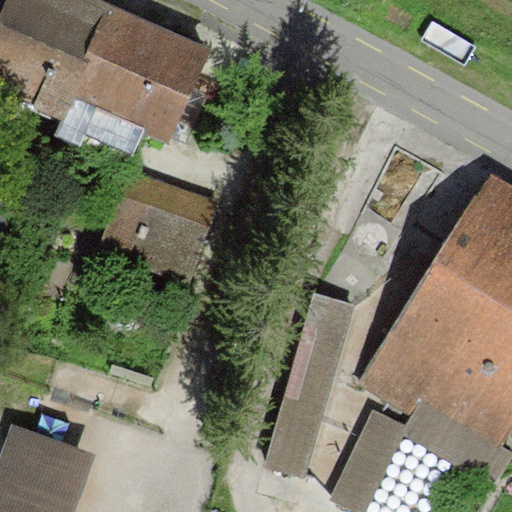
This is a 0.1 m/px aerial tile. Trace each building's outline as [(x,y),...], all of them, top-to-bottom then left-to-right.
[(211,51),(90,0),(13,0),(0,32),(0,98),(46,118),(63,125),(72,104),(171,146),(184,115),(211,51)] [(127,174),(99,254),(191,286),(220,207),(176,192),(127,174)] [(511,194),(483,178),(354,391),(478,465),(511,407),(511,194)] [(304,299),(265,461),(303,470),(342,308),(304,299)] [(367,416),(326,496),(356,510),(396,430),(367,416)] [(76,511),(97,456),(16,427),(0,472),(0,511),(76,511)] [(408,511),(437,453),(412,441),(377,511),(408,511)]
